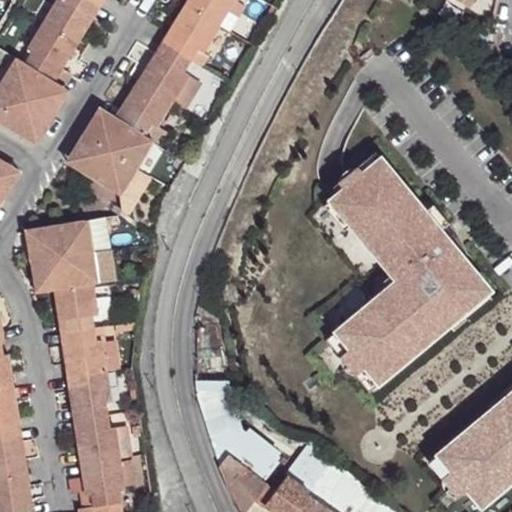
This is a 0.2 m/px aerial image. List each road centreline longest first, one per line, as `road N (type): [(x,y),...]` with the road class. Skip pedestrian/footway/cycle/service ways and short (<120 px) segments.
road 1 (residential): [(226,511),(186,392),(188,294),(255,132),(327,0)]
road 2 (residential): [(305,0),(236,123),(171,282),(168,395),(203,511)]
road 3 (unclassified): [(60,500),(31,330),(0,245)]
road 4 (unclassified): [(146,0),(43,164)]
